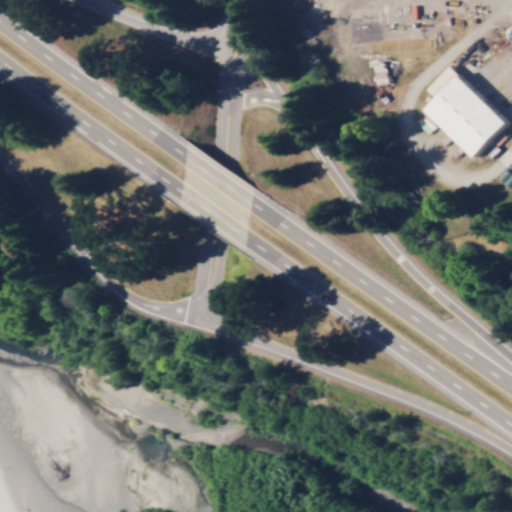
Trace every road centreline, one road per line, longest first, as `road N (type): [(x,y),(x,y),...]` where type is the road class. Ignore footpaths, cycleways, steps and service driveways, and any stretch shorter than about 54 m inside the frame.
road 1 (motorway): [(511,359),(402,261),(359,210),(268,83),(239,28)]
road 2 (motorway): [(202,323),(367,383),(511,450)]
road 3 (tertiary): [(202,323),(241,0)]
road 4 (motorway): [(245,239),(511,424)]
road 5 (motorway): [(511,388),(250,205)]
road 6 (motorway): [(0,162),(136,305),(202,323)]
road 7 (motorway): [(186,158),(0,24)]
road 8 (motorway): [(0,61),(184,194)]
road 9 (motorway): [(239,28),(207,45),(175,45),(74,0)]
